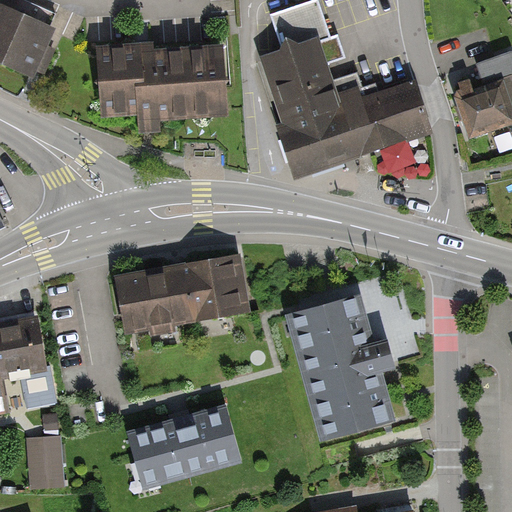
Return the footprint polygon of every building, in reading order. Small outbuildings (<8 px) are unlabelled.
[(0,62),(53,82),(74,24),(13,2),(6,20),(0,17),(0,62)] [(276,120),(295,176),(360,154),(338,89),(319,33),(260,52),(282,118),(276,120)] [(97,40),(102,113),(138,111),(139,118),(230,112),(225,39),(156,44),(155,36),(97,40)] [(511,135),(511,60),(461,78),(485,145),(511,135)] [(338,89),(360,154),(434,130),(416,76),(363,94),(359,82),(338,89)] [(0,202),(0,224),(9,220),(0,202)] [(240,255),(125,275),(135,328),(249,309),(240,255)] [(362,289),(285,310),(322,443),(398,422),(383,367),(396,364),(387,332),(375,335),(362,289)] [(0,322),(0,400),(62,389),(48,314),(0,322)] [(133,423),(151,493),(261,465),(243,395),(133,423)] [(67,434),(32,437),(38,492),(73,488),(67,434)]
